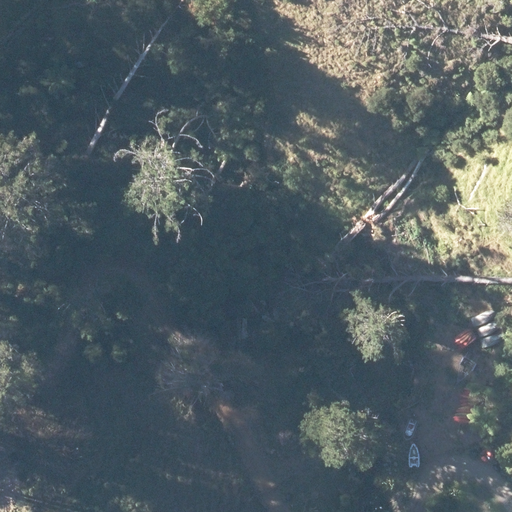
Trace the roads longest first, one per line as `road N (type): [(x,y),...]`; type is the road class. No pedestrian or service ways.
road 1 (track): [(287,511),(145,285),(115,269),(88,281),(59,362),(0,418)]
road 2 (unclassified): [(511,497),(485,470),(459,465),(431,480),(426,511)]
